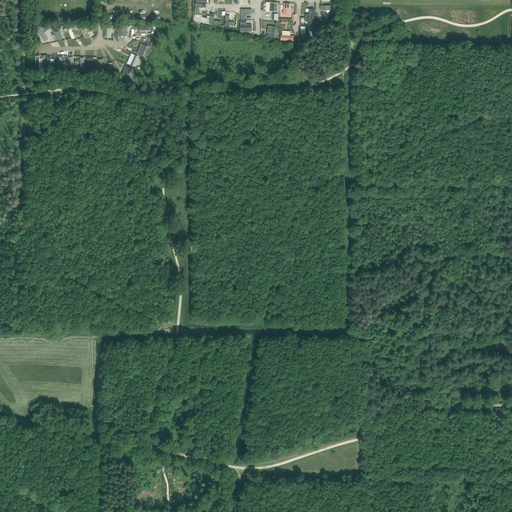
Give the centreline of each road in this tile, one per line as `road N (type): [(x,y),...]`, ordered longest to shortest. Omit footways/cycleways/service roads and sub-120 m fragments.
road 1 (track): [(177,100),(162,172),(181,288),(177,335),(152,400),(145,446),(259,468),(394,432),(424,407),(511,404)]
road 2 (track): [(511,10),(471,26),(425,17),(381,27),(364,34),(357,56)]
road 3 (track): [(342,71),(295,89),(196,91)]
